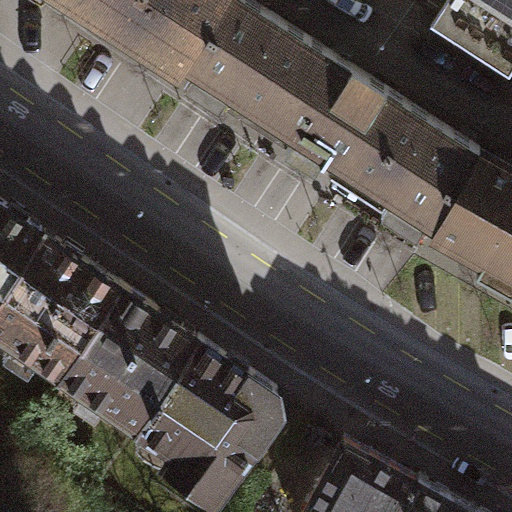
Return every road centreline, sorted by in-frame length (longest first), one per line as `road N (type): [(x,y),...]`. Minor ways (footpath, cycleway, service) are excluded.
road 1 (tertiary): [(0,115),(312,325),(511,444)]
road 2 (residential): [(318,0),(511,115)]
